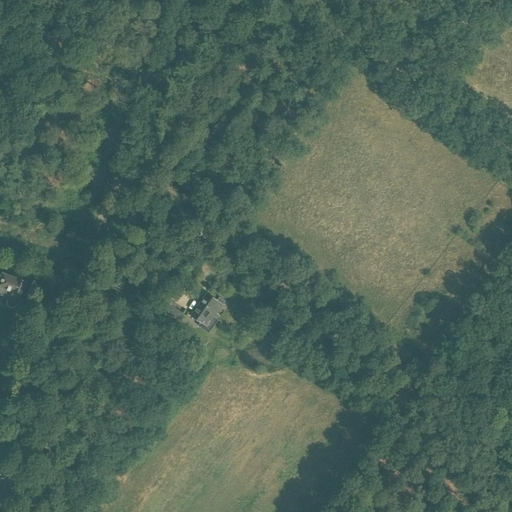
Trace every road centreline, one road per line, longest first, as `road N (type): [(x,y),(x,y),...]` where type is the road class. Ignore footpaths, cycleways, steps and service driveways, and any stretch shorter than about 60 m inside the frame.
road 1 (track): [(135,140),(180,0)]
road 2 (track): [(121,178),(168,236),(207,265)]
